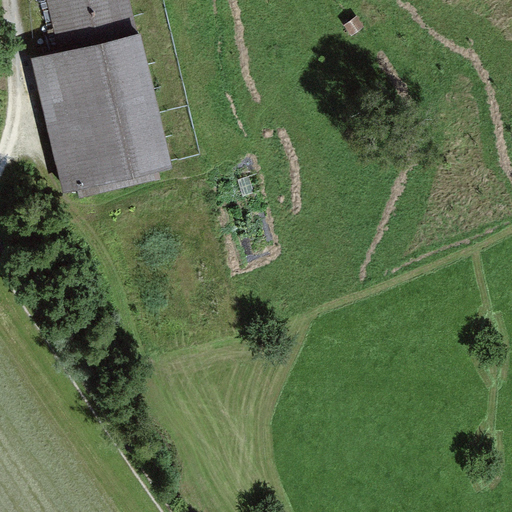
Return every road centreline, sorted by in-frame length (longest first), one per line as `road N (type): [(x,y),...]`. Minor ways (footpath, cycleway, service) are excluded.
road 1 (track): [(167,511),(37,317),(0,243)]
road 2 (track): [(0,168),(21,84),(22,0)]
